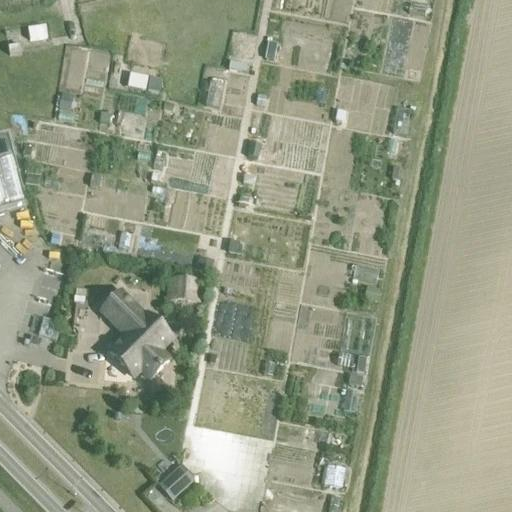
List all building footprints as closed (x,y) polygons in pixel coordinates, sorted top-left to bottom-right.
[(46,30),(29,32),(31,44),(48,41),(46,30)] [(22,56),(21,48),(9,50),(10,58),(22,56)] [(62,95),(59,110),(71,112),(73,97),(62,95)] [(258,96),(257,106),(264,107),(266,98),(258,96)] [(0,142),(0,213),(25,207),(8,140),(0,142)] [(23,157),(23,159),(31,160),(31,158),(32,151),(31,151),(25,150),(23,157)] [(394,168),(392,181),(401,183),(403,169),(394,168)] [(203,285),(167,282),(164,305),(200,309),(203,285)] [(368,288),(365,301),(377,303),(380,291),(368,288)] [(102,315),(126,340),(110,357),(134,381),(141,374),(150,383),(169,364),(160,355),(171,343),(148,319),(145,321),(121,297),(102,315)] [(364,374),(366,362),(358,361),(356,373),(364,374)] [(363,381),(350,378),(348,387),(360,390),(363,381)] [(180,471),(159,489),(164,494),(172,503),(193,484),(185,475),(184,475),(181,472),(180,470),(180,471)]
